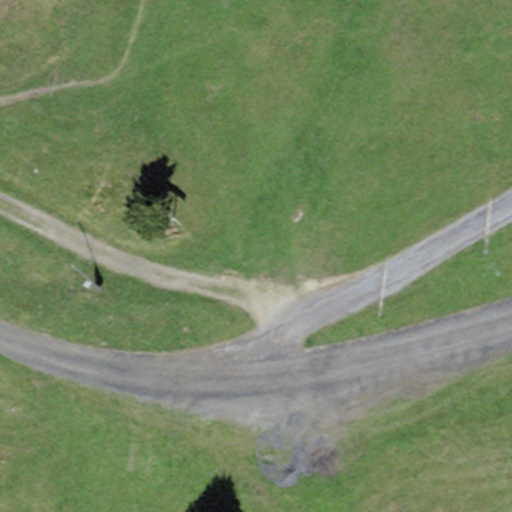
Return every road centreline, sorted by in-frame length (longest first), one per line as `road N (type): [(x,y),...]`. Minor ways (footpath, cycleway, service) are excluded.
road 1 (track): [(0,195),(236,296),(279,332)]
road 2 (track): [(208,372),(264,375),(369,357),(511,314)]
road 3 (track): [(279,332),(392,275),(511,190)]
road 4 (track): [(0,337),(103,367),(208,372)]
road 5 (track): [(0,92),(111,38)]
